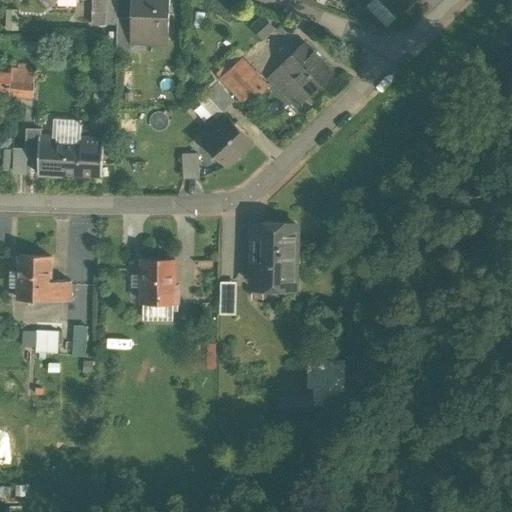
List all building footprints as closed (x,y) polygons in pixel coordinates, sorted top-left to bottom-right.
[(92,0),(92,24),(106,25),(106,0),(92,0)] [(117,0),(106,0),(106,19),(117,19),(117,18),(117,0)] [(169,0),(132,0),(132,18),(132,33),(169,34),(169,0)] [(373,0),(379,0),(395,15),(410,0),(373,0)] [(132,18),(117,18),(117,19),(116,50),(132,51),(132,33),(132,18)] [(305,43),(268,77),(297,109),(334,74),(305,43)] [(242,58),(226,73),(237,85),(244,92),(260,78),(242,58)] [(237,85),(226,73),(220,78),(231,90),(237,85)] [(260,78),(244,92),(253,102),(269,87),(260,78)] [(10,82),(2,81),(1,95),(9,95),(10,82)] [(33,83),(10,82),(9,95),(32,97),(33,83)] [(235,101),(218,83),(206,94),(223,113),(235,101)] [(229,118),(203,143),(226,166),(251,142),(229,118)] [(40,130),(26,129),(25,160),(39,160),(40,136),(40,130)] [(39,160),(38,173),(51,173),(51,174),(61,175),(61,174),(80,175),(81,143),(56,142),(57,137),(40,136),(39,160)] [(102,139),(81,138),(81,143),(80,175),(101,175),(102,139)] [(198,155),(182,155),(183,179),(199,179),(198,155)] [(296,224),(253,223),(251,283),(263,283),(268,289),(278,289),(283,284),(295,284),(296,224)] [(50,259),(19,257),(18,298),(35,298),(69,300),(70,283),(50,283),(50,259)] [(174,262),(142,261),(142,302),(177,302),(177,286),(174,286),(174,262)] [(235,283),(220,283),(220,314),(234,314),(235,283)] [(86,355),(87,324),(75,324),(74,355),(86,355)] [(61,326),(36,325),(35,346),(40,346),(60,347),(61,326)] [(182,325),(168,326),(169,348),(183,348),(182,325)] [(60,347),(40,346),(40,354),(60,355),(60,347)] [(308,358),(307,394),(346,394),(346,359),(308,358)] [(310,399),(282,400),(283,416),(311,414),(310,399)]
